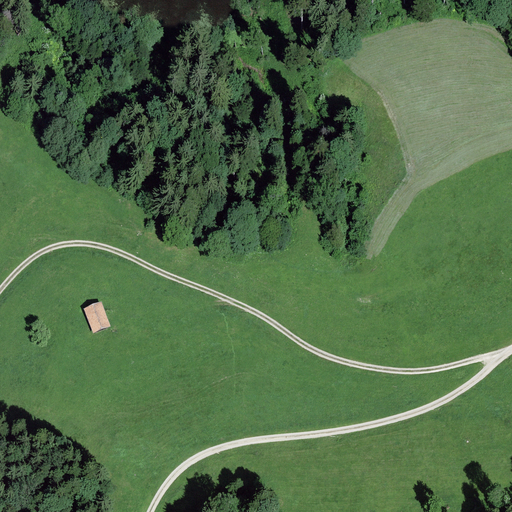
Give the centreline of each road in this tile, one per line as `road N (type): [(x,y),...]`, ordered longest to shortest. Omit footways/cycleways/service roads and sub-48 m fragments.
road 1 (track): [(511,343),(423,368),(382,367),(328,353),(249,309),(93,245),(52,247),(0,292)]
road 2 (track): [(146,511),(189,461),(211,448),(321,434),(437,405),(511,351)]
